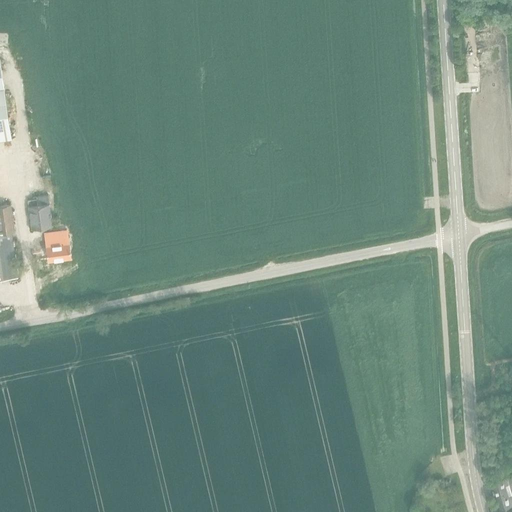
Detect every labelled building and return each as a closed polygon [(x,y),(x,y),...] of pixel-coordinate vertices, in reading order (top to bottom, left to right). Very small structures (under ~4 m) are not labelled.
[(0,138),(11,137),(4,87),(0,87),(0,138)] [(52,225),(49,203),(48,194),(36,196),(37,198),(28,200),(32,228),(52,225)] [(0,205),(0,278),(18,276),(12,232),(14,231),(10,204),(0,205)] [(68,228),(46,231),(48,244),(47,244),(49,259),(72,256),(70,241),(68,228)] [(492,482),(500,509),(510,506),(502,479),(492,482)]
